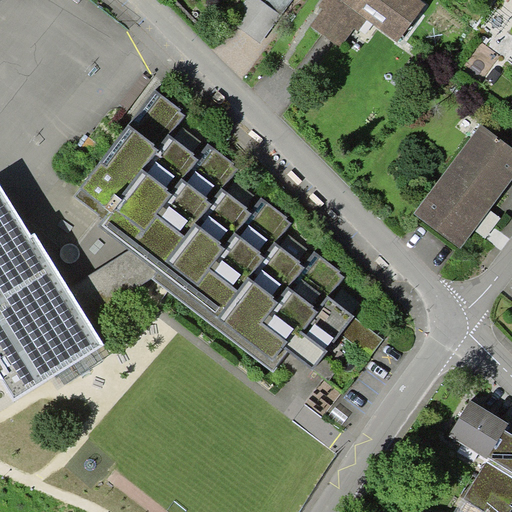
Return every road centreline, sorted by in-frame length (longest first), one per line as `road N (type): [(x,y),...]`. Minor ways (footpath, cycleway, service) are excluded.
road 1 (residential): [(140,0),(363,219),(453,322)]
road 2 (residential): [(453,322),(329,511)]
